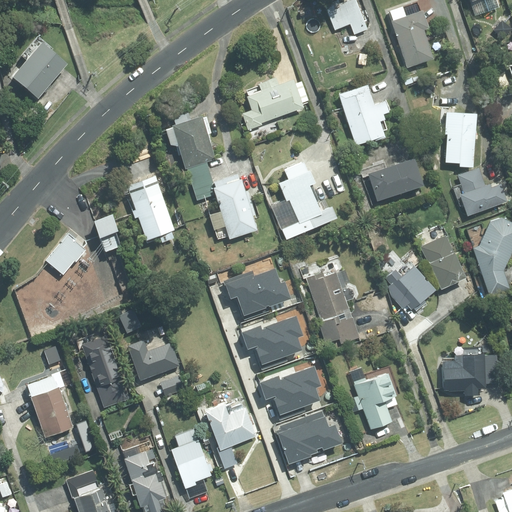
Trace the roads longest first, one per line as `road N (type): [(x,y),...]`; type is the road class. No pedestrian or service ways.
road 1 (secondary): [(255,0),(104,113),(0,230)]
road 2 (residential): [(300,511),(511,435)]
